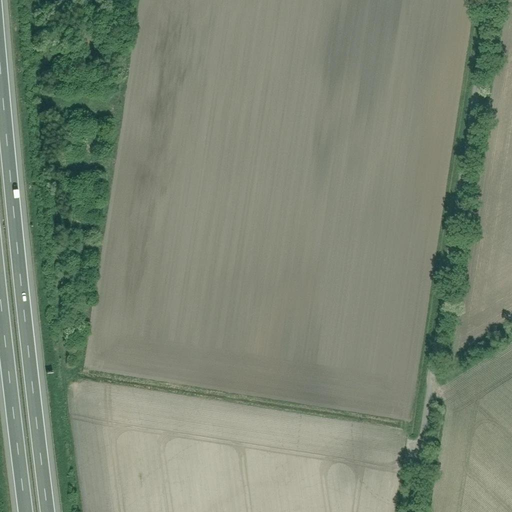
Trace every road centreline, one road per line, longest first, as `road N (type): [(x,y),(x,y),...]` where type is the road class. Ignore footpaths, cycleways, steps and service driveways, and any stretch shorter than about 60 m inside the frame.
road 1 (track): [(486,0),(408,511)]
road 2 (motorway): [(48,511),(0,67)]
road 3 (motorway): [(0,292),(25,511)]
